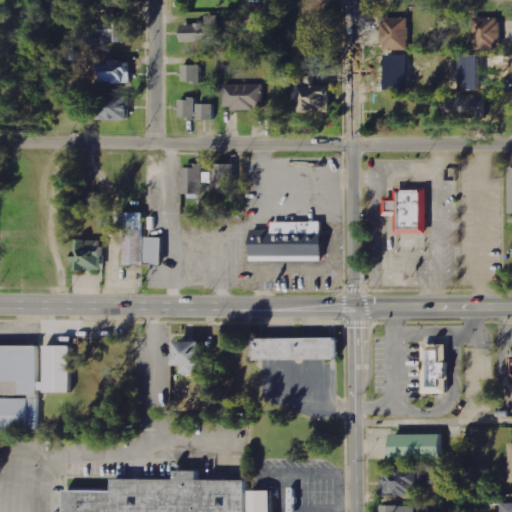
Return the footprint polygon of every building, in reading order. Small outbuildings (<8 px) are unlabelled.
[(98,0),(99,9),(129,8),(129,0),(98,0)] [(183,24),(184,41),(214,41),(214,35),(222,35),(222,15),(207,15),(207,24),(183,24)] [(409,17),(383,18),(384,51),(411,50),(409,17)] [(474,17),(473,46),(501,47),(502,18),(474,17)] [(91,21),(90,41),(132,43),(132,22),(91,21)] [(130,82),(130,61),(103,61),(103,82),(130,82)] [(202,65),(183,65),(183,82),(202,82),(202,65)] [(263,83),(225,84),(225,109),(263,108),(263,83)] [(302,112),(332,112),(332,84),(301,85),(302,112)] [(446,95),(447,117),(487,116),(486,94),(446,95)] [(131,96),(104,95),(103,119),(130,120),(131,96)] [(198,118),(198,98),(181,99),(181,118),(198,118)] [(215,120),(215,104),(199,103),(199,119),(215,120)] [(216,164),(217,194),(237,193),(236,163),(216,164)] [(205,164),(185,165),(186,193),(205,193),(205,182),(213,181),(213,172),(206,172),(205,164)] [(395,252),(423,252),(423,236),(428,236),(428,189),(394,189),(394,198),(383,198),(383,216),(395,216),(395,252)] [(121,231),(126,231),(126,265),(144,265),(144,212),(122,212),(121,231)] [(271,223),(271,230),(250,230),(250,262),(324,262),(323,222),(271,223)] [(165,237),(148,237),(147,263),(165,264),(165,237)] [(77,270),(105,269),(104,250),(98,251),(98,239),(76,240),(77,270)] [(254,338),(254,358),(339,360),(339,340),(254,338)] [(197,365),(207,366),(207,341),(179,340),(178,365),(183,365),(183,373),(197,374),(197,365)] [(426,344),(426,393),(449,394),(450,345),(426,344)] [(0,432),(40,432),(40,390),(46,390),(46,382),(40,382),(40,346),(0,345),(0,432)] [(73,345),(47,346),(48,392),(74,392),(73,345)] [(444,434),(394,434),(394,459),(444,459),(444,434)] [(446,484),(446,465),(429,466),(430,484),(446,484)] [(383,470),(382,495),(415,495),(415,484),(421,485),(421,467),(397,466),(397,471),(383,470)] [(247,511),(248,480),(199,480),(199,472),(177,471),(177,480),(110,479),(110,490),(64,490),(63,511),(247,511)] [(275,511),(276,491),(255,491),(255,511),(275,511)] [(511,511),(511,502),(503,502),(502,511),(511,511)]
